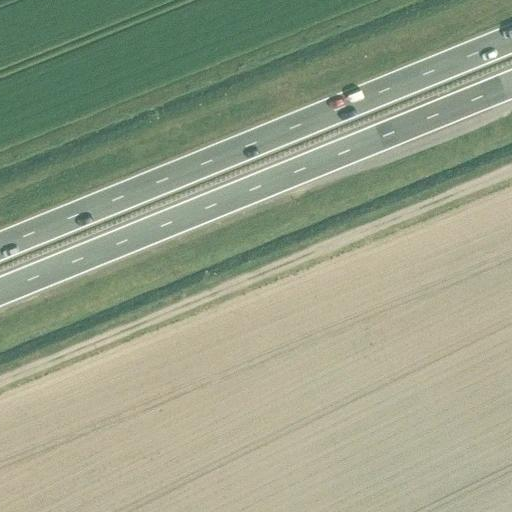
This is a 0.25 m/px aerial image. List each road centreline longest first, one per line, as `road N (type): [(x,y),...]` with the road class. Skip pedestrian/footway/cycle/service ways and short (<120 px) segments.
road 1 (track): [(511,169),(0,379)]
road 2 (trunk): [(0,291),(511,83)]
road 3 (trunk): [(511,36),(0,244)]
